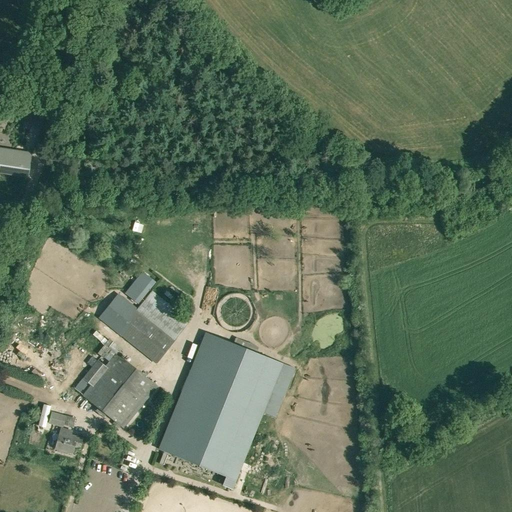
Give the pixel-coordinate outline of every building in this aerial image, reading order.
[(27,121),(40,125),(46,108),(37,105),(36,109),(32,107),(27,121)] [(0,172),(27,177),(31,153),(0,148),(0,172)] [(244,206),(234,206),(235,218),(244,218),(244,206)] [(209,221),(219,221),(219,210),(209,211),(209,221)] [(188,227),(197,227),(197,212),(187,212),(188,227)] [(138,303),(155,282),(143,272),(126,293),(138,303)] [(138,311),(120,333),(154,360),(171,337),(138,311)] [(161,321),(167,327),(172,322),(166,316),(161,321)] [(283,363),(209,334),(162,451),(226,477),(235,480),(283,363)] [(86,373),(73,388),(123,428),(158,386),(116,353),(105,365),(97,359),(86,373)] [(48,423),(62,427),(63,423),(73,426),(75,418),(66,416),(51,412),(48,423)] [(63,451),(72,453),(74,446),(80,448),(82,439),(59,433),(55,448),(58,449),(57,451),(62,452),(63,451)]
